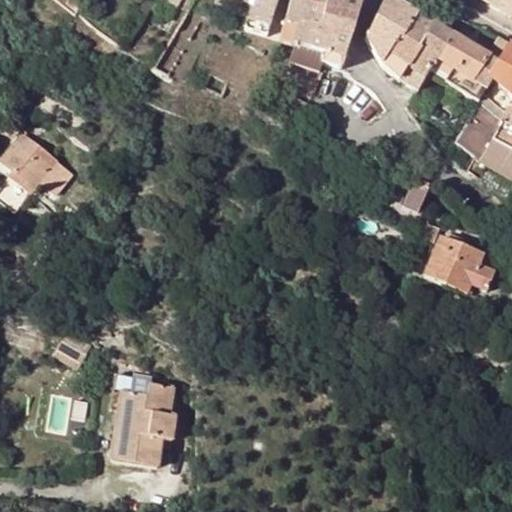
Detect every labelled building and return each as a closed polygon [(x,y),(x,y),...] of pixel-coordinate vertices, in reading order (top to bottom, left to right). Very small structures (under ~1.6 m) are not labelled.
[(252,0),(252,5),(244,31),(266,38),(278,0),(252,0)] [(294,46),(307,0),(290,0),(279,42),(294,46)] [(320,28),(326,0),(307,0),(294,46),(289,65),(322,75),(323,74),(320,73),(322,65),(325,55),(310,51),(318,27),(320,28)] [(340,71),(362,0),(326,0),(320,28),(318,27),(310,51),(325,55),(322,65),(340,71)] [(389,0),(385,0),(366,41),(380,66),(399,40),(402,42),(417,16),(389,0)] [(511,0),(481,0),(510,17),(511,12),(511,0)] [(434,26),(417,16),(402,42),(399,40),(380,66),(399,82),(434,26)] [(416,92),(428,73),(451,35),(434,26),(399,82),(416,92)] [(492,81),(488,77),(509,45),(499,40),(488,57),(451,35),(428,73),(478,104),(492,81)] [(488,77),(492,81),(511,98),(511,46),(509,45),(488,77)] [(286,74),(319,84),(322,75),(289,65),(286,74)] [(473,161),(479,166),(502,125),(507,129),(511,119),(511,98),(492,81),(478,104),(455,146),(473,161)] [(306,108),(291,99),(285,108),(301,117),(306,108)] [(511,119),(507,129),(502,125),(479,166),(511,184),(511,119)] [(0,190),(0,202),(14,214),(55,162),(21,135),(0,161),(0,165),(12,175),(0,190)] [(394,162),(406,149),(400,143),(387,156),(394,162)] [(402,208),(417,215),(429,187),(414,180),(402,208)] [(448,242),(465,249),(467,243),(451,236),(448,242)] [(486,294),(493,277),(494,275),(476,268),(481,256),(465,249),(448,242),(440,239),(437,248),(425,279),(465,295),(469,287),(486,294)] [(89,345),(67,332),(62,341),(84,354),(89,345)] [(54,356),(77,370),(87,356),(84,354),(62,341),(54,356)] [(114,376),(109,412),(117,413),(119,395),(146,399),(148,386),(151,386),(151,382),(114,376)] [(162,441),(170,442),(171,442),(175,419),(169,419),(173,389),(151,386),(148,386),(146,399),(119,395),(117,413),(109,462),(158,469),(160,451),(162,441)] [(168,452),(170,442),(162,441),(160,451),(168,452)]
